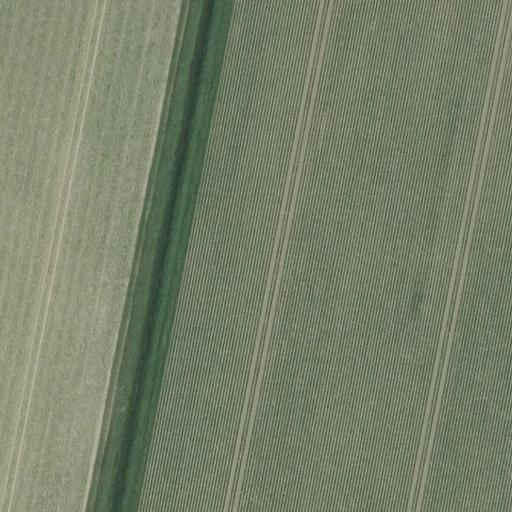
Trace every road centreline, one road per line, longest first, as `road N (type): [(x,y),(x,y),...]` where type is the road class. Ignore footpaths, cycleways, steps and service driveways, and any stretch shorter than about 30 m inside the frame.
road 1 (track): [(91,511),(186,0)]
road 2 (track): [(225,0),(131,511)]
